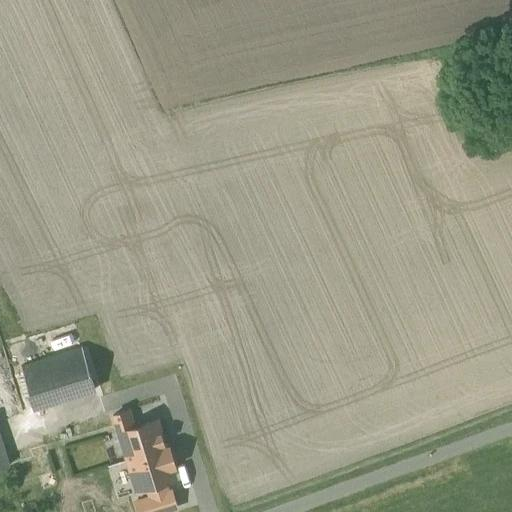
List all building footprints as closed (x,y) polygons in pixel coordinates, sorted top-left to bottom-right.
[(20,367),(33,409),(95,389),(81,347),(20,367)] [(160,418),(115,432),(133,491),(178,477),(160,418)] [(0,434),(0,469),(10,466),(0,434)] [(55,481),(56,484),(102,469),(94,440),(47,454),(52,471),(37,475),(40,485),(55,481)] [(56,484),(64,511),(115,511),(102,469),(56,484)]
